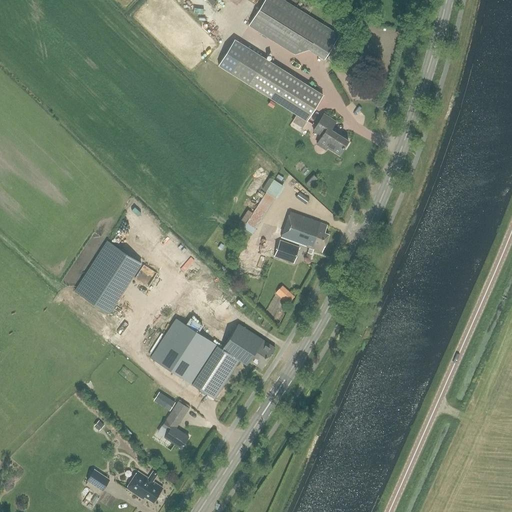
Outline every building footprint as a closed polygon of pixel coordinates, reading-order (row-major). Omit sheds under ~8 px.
[(325,59),(340,35),(283,0),(265,0),(249,25),(296,54),(309,49),(325,59)] [(307,121),(323,95),(247,47),(231,73),(307,121)] [(346,148),(349,144),(347,143),(349,141),(331,129),(336,122),(324,114),(314,131),(322,136),(317,144),(326,150),(328,147),(339,155),(344,147),(346,148)] [(306,184),(310,188),(318,178),(314,175),(306,184)] [(238,226),(252,235),(283,187),(270,179),(262,190),(266,193),(246,224),(241,221),(238,226)] [(299,193),(296,198),(306,205),(310,200),(299,193)] [(310,258),(313,250),(322,253),(329,235),(325,233),(328,226),(291,212),(282,238),(309,248),(306,257),(310,258)] [(138,229),(155,247),(166,236),(150,218),(138,229)] [(110,314),(142,263),(106,240),(74,291),(110,314)] [(280,240),(274,257),(293,264),(299,247),(280,240)] [(159,273),(150,285),(156,289),(165,277),(159,273)] [(295,296),(287,289),(281,296),(289,302),(295,296)] [(218,346),(207,339),(176,319),(151,357),(194,384),(216,399),(241,360),(248,365),(250,361),(262,368),(275,348),(239,325),(221,353),(216,350),(218,346)] [(167,397),(162,406),(170,411),(175,402),(167,397)] [(164,423),(171,428),(165,437),(182,448),(189,437),(176,428),(189,409),(178,402),(164,423)] [(104,424),(99,420),(94,426),(99,430),(104,424)] [(110,479),(94,469),(87,480),(88,481),(86,484),(99,493),(101,490),(103,491),(110,479)] [(154,503),(163,488),(152,481),(157,474),(153,471),(148,478),(137,472),(126,489),(139,498),(141,495),(154,503)]
